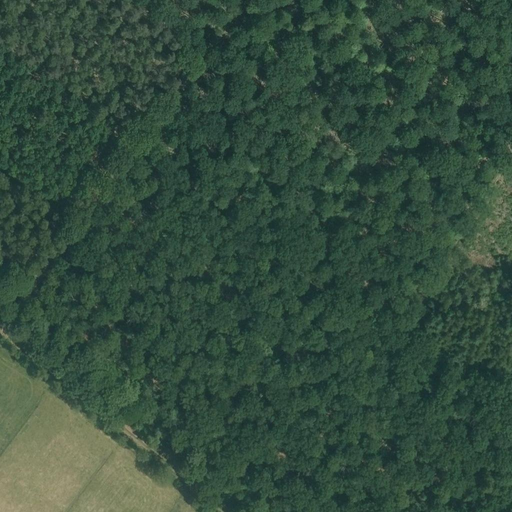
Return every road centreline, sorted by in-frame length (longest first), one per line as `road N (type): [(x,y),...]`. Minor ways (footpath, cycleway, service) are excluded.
road 1 (track): [(511,394),(405,324),(198,50),(136,0)]
road 2 (track): [(0,317),(237,0)]
road 3 (track): [(229,511),(0,321)]
road 4 (track): [(405,324),(511,165)]
